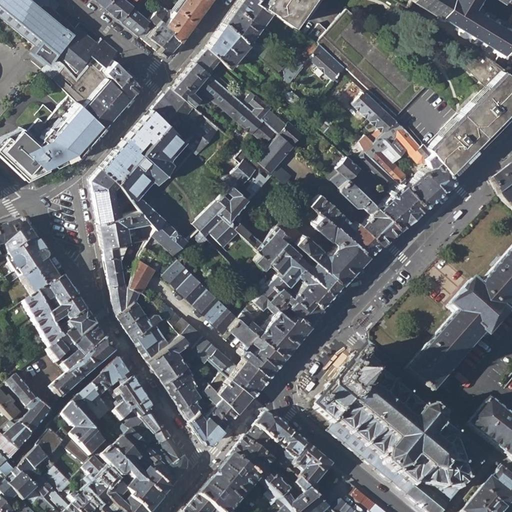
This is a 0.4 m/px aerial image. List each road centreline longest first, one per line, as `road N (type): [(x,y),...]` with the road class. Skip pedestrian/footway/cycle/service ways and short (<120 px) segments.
road 1 (secondary): [(405,511),(261,395),(382,269)]
road 2 (unknown): [(261,395),(238,362),(150,281)]
road 3 (residential): [(168,74),(71,179)]
road 4 (secondary): [(382,269),(396,265),(482,171)]
road 5 (secondary): [(482,171),(457,186),(382,269)]
